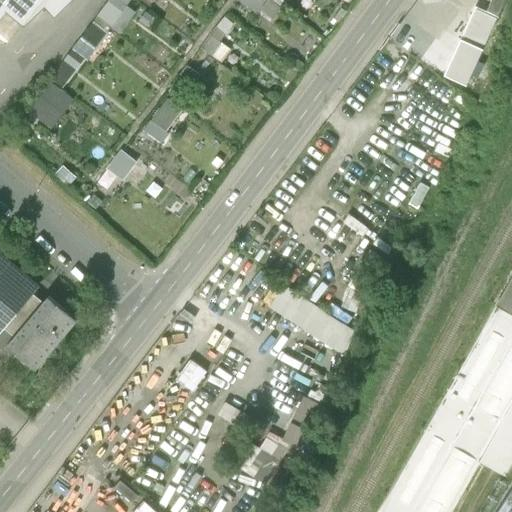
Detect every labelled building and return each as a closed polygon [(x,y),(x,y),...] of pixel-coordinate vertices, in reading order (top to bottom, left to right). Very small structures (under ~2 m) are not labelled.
[(0,0),(0,17),(8,9),(27,24),(47,6),(57,15),(72,0),(0,0)] [(71,87),(113,27),(123,34),(143,6),(133,0),(108,0),(55,76),(71,87)] [(242,0),(259,11),(266,0),(242,0)] [(166,143),(205,76),(186,65),(147,132),(166,143)] [(127,179),(139,159),(122,148),(110,168),(127,179)] [(360,237),(337,223),(321,248),(344,263),(360,237)] [(33,288),(0,261),(0,327),(28,294),(33,288)] [(511,279),(380,511),(451,511),(479,464),(492,471),(505,479),(511,465),(511,279)] [(39,304),(28,294),(0,327),(0,328),(11,338),(39,304)] [(44,298),(39,304),(11,338),(2,348),(34,374),(75,324),(44,298)] [(194,358),(180,378),(197,389),(211,369),(194,358)] [(163,511),(147,499),(136,511),(163,511)]
